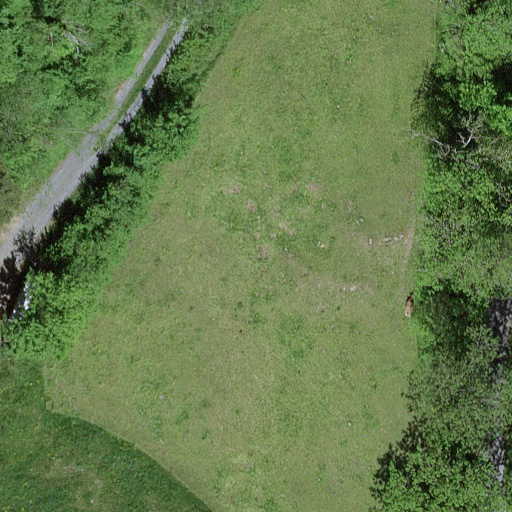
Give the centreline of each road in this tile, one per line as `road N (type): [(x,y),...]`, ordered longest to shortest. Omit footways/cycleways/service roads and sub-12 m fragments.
road 1 (track): [(190,0),(6,266),(0,287)]
road 2 (unclassified): [(496,511),(498,339),(511,267)]
